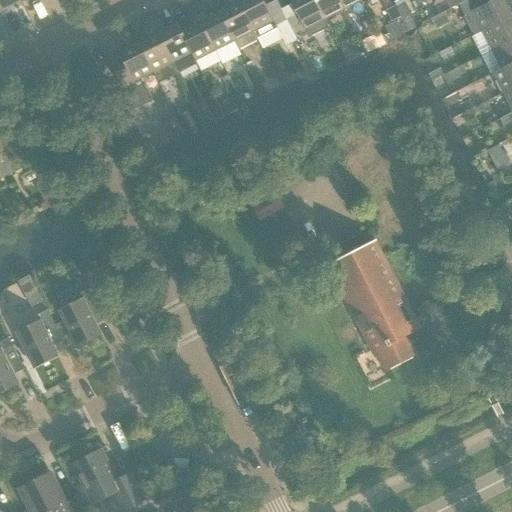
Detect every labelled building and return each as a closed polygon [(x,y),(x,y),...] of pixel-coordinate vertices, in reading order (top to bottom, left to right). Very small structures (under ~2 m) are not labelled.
[(0,0),(0,10),(1,12),(21,2),(19,0),(0,0)] [(219,13),(234,42),(235,42),(239,50),(259,40),(258,38),(254,32),(253,32),(237,0),(228,0),(229,1),(226,3),(229,8),(219,13)] [(287,23),(286,20),(276,1),(266,6),(262,0),(237,0),(253,32),(254,32),(258,38),(276,28),(286,47),(297,42),(287,23)] [(291,5),(281,10),(286,20),(287,23),(297,42),(308,36),(309,39),(329,29),(324,20),(314,0),(291,0),(289,1),(291,5)] [(314,0),(324,20),(344,10),(338,0),(314,0)] [(338,0),(344,10),(362,0),(338,0)] [(448,0),(452,9),(460,5),(466,2),(464,0),(432,0),(434,4),(442,0),(448,0)] [(469,0),(466,2),(460,5),(474,35),(482,31),(511,17),(505,7),(511,3),(511,0),(495,0),(487,4),(485,0),(469,0)] [(192,7),(197,17),(205,14),(199,3),(192,7)] [(405,4),(398,8),(404,19),(411,15),(405,4)] [(396,6),(389,10),(394,20),(401,17),(396,6)] [(197,17),(192,7),(185,10),(190,21),(197,17)] [(200,23),(215,52),(234,42),(219,13),(200,23)] [(149,18),(155,29),(162,25),(157,15),(149,18)] [(511,19),(511,17),(482,31),(492,50),(511,40),(511,19)] [(155,29),(149,18),(142,22),(150,38),(138,44),(153,73),(154,72),(160,84),(178,74),(158,34),(155,29)] [(388,44),(401,37),(401,24),(399,20),(386,27),(390,34),(384,36),(388,44)] [(215,52),(200,23),(182,32),(181,33),(196,62),(197,62),(215,52)] [(158,34),(178,74),(198,64),(197,62),(196,62),(181,33),(182,32),(178,24),(158,34)] [(360,43),(367,55),(386,45),(380,33),(360,43)] [(511,40),(492,50),(501,69),(502,70),(511,65),(511,40)] [(153,73),(138,44),(118,54),(119,56),(108,61),(134,111),(152,101),(145,89),(140,79),(153,73)] [(317,62),(310,65),(314,72),(321,69),(317,62)] [(493,74),(504,94),(511,89),(511,65),(502,70),(501,69),(493,74)] [(433,82),(442,77),(438,70),(430,74),(433,82)] [(214,122),(225,117),(214,95),(203,101),(214,122)] [(126,114),(123,107),(114,112),(118,119),(126,114)] [(189,135),(204,127),(195,111),(181,119),(189,135)] [(511,122),(511,112),(500,119),(504,127),(511,122)] [(19,132),(12,136),(18,148),(26,144),(27,144),(20,132),(19,132)] [(0,180),(0,181),(20,170),(4,138),(0,139),(0,180)] [(144,147),(138,150),(142,158),(148,155),(155,151),(151,144),(144,147)] [(499,145),(488,151),(492,160),(504,155),(499,145)] [(44,203),(40,206),(43,212),(57,205),(55,201),(52,195),(42,200),(44,203)] [(251,209),(259,223),(284,210),(276,195),(251,209)] [(420,329),(402,295),(375,243),(326,268),(374,360),(378,358),(385,372),(416,357),(405,337),(420,329)] [(85,280),(97,274),(92,264),(84,268),(82,273),(85,280)] [(29,276),(18,282),(24,295),(36,289),(29,276)] [(95,325),(106,320),(90,289),(78,295),(81,300),(58,312),(76,347),(100,335),(95,325)] [(52,347),(63,342),(47,311),(36,317),(38,322),(16,334),(34,369),(57,357),(52,347)] [(0,394),(18,385),(13,376),(24,370),(8,339),(0,343),(0,394)] [(114,494),(123,511),(145,501),(131,474),(117,481),(101,450),(72,465),(92,505),(114,494)] [(83,511),(77,498),(65,504),(51,476),(20,491),(30,511),(83,511)] [(174,495),(179,505),(191,500),(186,489),(174,495)]
